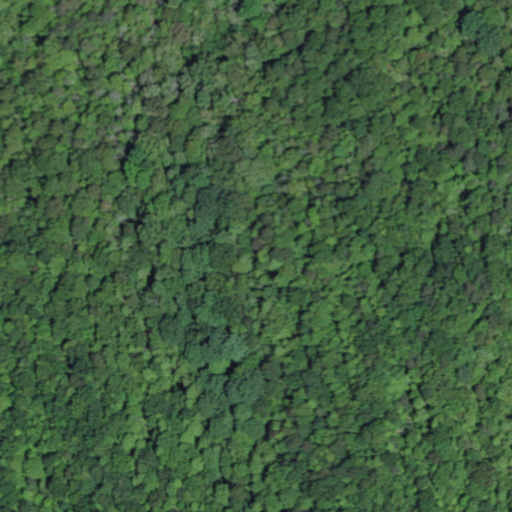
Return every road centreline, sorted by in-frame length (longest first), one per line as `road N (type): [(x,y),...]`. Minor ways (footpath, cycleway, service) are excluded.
road 1 (residential): [(68,511),(0,367),(7,205),(40,150),(67,3)]
road 2 (residential): [(380,511),(402,348),(453,186)]
